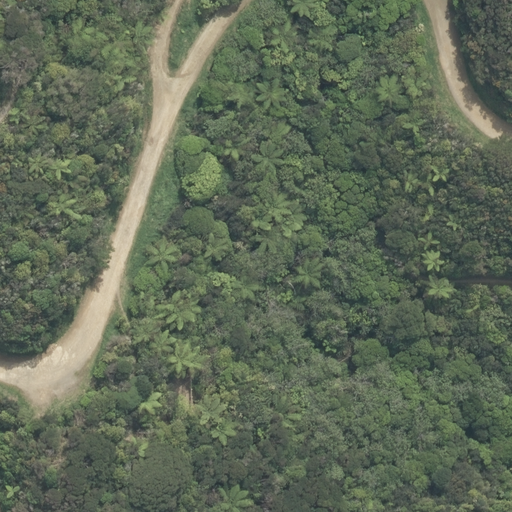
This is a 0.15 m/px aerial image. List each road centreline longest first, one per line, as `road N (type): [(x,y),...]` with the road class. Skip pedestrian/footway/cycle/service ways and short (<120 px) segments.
road 1 (track): [(0,364),(26,376),(74,351),(168,100),(238,0)]
road 2 (track): [(433,0),(450,75),(488,122),(511,136)]
